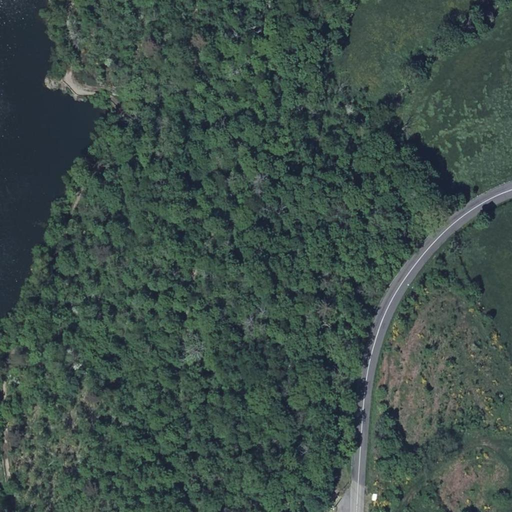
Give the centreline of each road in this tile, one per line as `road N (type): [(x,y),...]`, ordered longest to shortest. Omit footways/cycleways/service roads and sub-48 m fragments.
road 1 (track): [(182,511),(194,399),(290,41),(310,0)]
road 2 (secondary): [(511,190),(442,233),(382,319),(365,386),(357,511)]
road 3 (track): [(511,443),(460,449),(399,511)]
